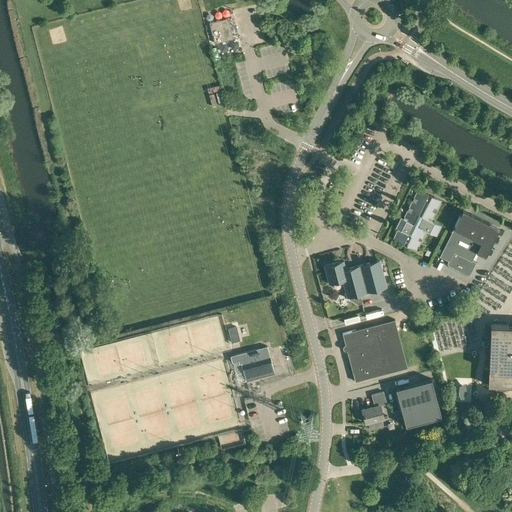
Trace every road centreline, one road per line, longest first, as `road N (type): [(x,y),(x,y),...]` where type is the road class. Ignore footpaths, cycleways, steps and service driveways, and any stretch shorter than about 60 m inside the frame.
road 1 (unclassified): [(313,511),(325,396),(290,255),(288,199),(362,38)]
road 2 (primary): [(39,511),(1,267)]
road 3 (tertiary): [(511,108),(394,32)]
